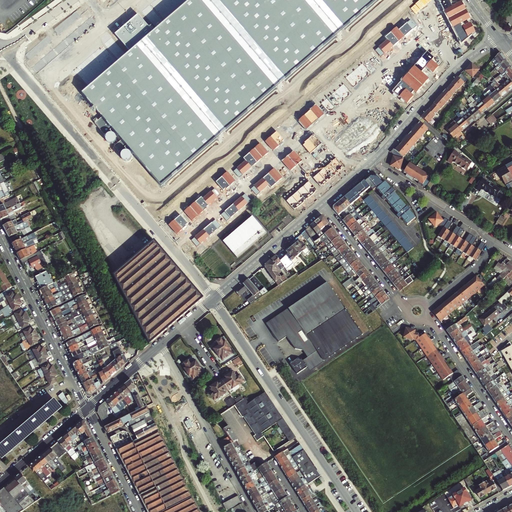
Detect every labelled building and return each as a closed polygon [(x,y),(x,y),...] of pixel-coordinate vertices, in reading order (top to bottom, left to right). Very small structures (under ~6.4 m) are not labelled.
[(82,94),(161,185),(375,0),(191,0),(153,33),(138,15),(115,35),(131,53),(82,94)] [(438,0),(461,44),(472,35),(472,34),(475,33),(470,23),(465,26),(463,23),(471,19),(462,2),(452,7),(449,0),(448,0),(438,0)] [(375,51),(381,57),(416,26),(411,20),(399,30),(397,27),(385,37),(387,40),(375,51)] [(499,53),(494,59),(490,63),(495,69),(495,68),(506,60),(500,52),(499,53)] [(427,53),(392,92),(403,102),(404,101),(407,104),(414,97),(410,94),(413,91),(416,94),(429,79),(421,72),(425,68),(432,74),(438,67),(431,61),(434,58),(427,53)] [(511,67),(506,60),(495,68),(497,71),(501,68),(504,72),(511,67)] [(479,70),(473,65),(472,67),(470,66),(465,72),(476,80),(481,74),(478,71),(479,70)] [(511,67),(504,72),(503,73),(499,76),(500,77),(502,76),(505,80),(506,79),(510,78),(511,76),(511,67)] [(468,80),(462,75),(459,78),(465,84),(468,80)] [(452,84),(449,87),(455,93),(458,90),(459,90),(465,84),(459,78),(458,77),(452,84)] [(494,82),(491,85),(501,97),(507,92),(502,85),(500,84),(496,80),(495,79),(493,81),(494,82)] [(500,84),(502,85),(507,92),(511,87),(511,84),(509,81),(508,80),(505,83),(504,81),(500,84)] [(492,94),(489,96),(494,103),(501,97),(491,85),(487,88),(492,94)] [(446,90),(440,97),(447,103),(453,96),(455,93),(449,87),(446,90)] [(478,95),(477,96),(481,100),(485,97),(479,89),(476,92),(478,95)] [(489,96),(482,102),(488,108),(494,103),(489,96)] [(447,103),(440,97),(434,104),(431,107),(437,113),(440,110),(441,110),(447,103)] [(471,102),(481,114),(488,108),(482,102),(478,105),(476,102),(475,103),(472,100),(471,102)] [(475,119),(481,114),(471,102),(470,103),(472,105),(470,107),(472,110),(469,113),(475,119)] [(298,121),(306,130),(324,115),(316,105),(298,121)] [(428,110),(422,117),(429,123),(435,116),(437,113),(431,107),(428,110)] [(475,119),(469,113),(467,110),(460,115),(468,125),(475,119)] [(468,125),(460,115),(458,112),(456,114),(459,117),(461,120),(456,124),(462,130),(468,125)] [(492,115),(487,120),(491,125),(497,120),(492,115)] [(416,123),(413,126),(415,128),(423,135),(428,129),(420,122),(418,124),(416,123)] [(453,138),(462,130),(456,124),(448,130),(447,128),(445,129),(447,132),(448,131),(453,138)] [(412,131),(410,133),(418,141),(423,135),(415,128),(413,126),(410,130),(412,131)] [(266,142),(273,151),(283,143),(282,141),(283,140),(277,132),(266,142)] [(407,134),(404,138),(405,139),(413,146),(418,141),(410,133),(408,135),(407,134)] [(303,146),(310,154),(321,144),(314,135),(304,143),(305,144),(303,146)] [(402,142),(400,144),(409,151),(413,146),(405,139),(404,138),(401,141),(402,142)] [(233,171),(239,178),(268,153),(260,144),(243,158),(245,161),(233,171)] [(397,145),(394,149),(404,157),(409,151),(400,144),(398,146),(397,145)] [(404,157),(394,149),(391,152),(395,156),(395,159),(393,158),(391,166),(400,169),(403,159),(402,159),(403,158),(404,157)] [(282,161),(291,171),(302,161),(294,151),(282,161)] [(467,171),(472,162),(454,151),(448,161),(451,164),(453,162),(467,171)] [(313,178),(320,186),(323,184),(324,185),(344,168),(336,159),(313,178)] [(511,162),(497,170),(498,173),(511,166),(511,162)] [(416,167),(410,163),(404,172),(407,174),(406,176),(409,178),(416,167)] [(511,166),(498,173),(505,186),(509,184),(511,182),(511,166)] [(423,171),(416,167),(409,178),(413,181),(414,179),(417,180),(423,171)] [(251,189),(256,195),(269,185),(271,187),(282,178),(275,169),(251,189)] [(429,175),(423,171),(417,180),(419,182),(418,184),(426,189),(430,181),(426,179),(429,175)] [(225,188),(226,189),(236,181),(228,172),(216,181),(223,189),(225,188)] [(373,191),(376,188),(383,197),(382,198),(384,201),(386,200),(398,215),(396,216),(399,219),(401,218),(407,225),(415,218),(409,211),(410,210),(407,207),(406,207),(394,192),(395,191),(392,188),(391,189),(385,181),(383,183),(378,177),(371,176),(365,181),(364,180),(344,197),(351,205),(360,197),(360,196),(370,187),(373,191)] [(495,199),(500,191),(482,179),(476,190),(480,193),(481,191),(495,199)] [(287,201),(295,210),(317,191),(309,181),(287,201)] [(6,188),(0,190),(0,199),(2,198),(9,195),(6,188)] [(184,212),(192,221),(207,208),(206,207),(217,197),(212,191),(203,199),(201,197),(196,202),(195,202),(184,212)] [(460,207),(468,211),(477,196),(469,191),(460,207)] [(221,214),(227,221),(251,200),(245,194),(221,214)] [(398,230),(370,195),(363,201),(392,235),(407,254),(413,248),(400,233),(399,234),(397,231),(398,230)] [(351,214),(355,211),(351,205),(344,197),(340,201),(351,214)] [(5,204),(2,198),(0,199),(0,213),(19,204),(17,198),(5,204)] [(351,214),(340,201),(333,207),(333,209),(338,215),(341,212),(346,218),(351,214)] [(19,204),(0,213),(0,219),(3,226),(11,222),(11,221),(16,218),(14,215),(14,214),(13,211),(21,207),(19,204)] [(351,214),(346,218),(343,221),(346,225),(354,218),(357,216),(358,214),(355,211),(351,214)] [(3,226),(6,231),(22,223),(24,222),(33,218),(30,212),(21,217),(22,220),(17,223),(15,220),(11,222),(3,226)] [(442,220),(437,213),(429,219),(435,227),(438,225),(444,228),(448,221),(445,219),(443,220),(442,222),(441,222),(440,221),(442,220)] [(357,216),(354,218),(346,225),(349,229),(357,222),(362,218),(360,216),(358,214),(357,216)] [(169,226),(177,235),(186,226),(185,225),(188,223),(180,215),(169,226)] [(223,241),(238,259),(269,233),(255,216),(223,241)] [(324,217),(322,216),(318,219),(328,231),(332,228),(324,217)] [(505,218),(501,216),(496,223),(501,226),(505,218)] [(357,222),(349,229),(352,232),(360,226),(363,223),(365,222),(362,218),(357,222)] [(328,231),(318,219),(314,223),(321,231),(324,235),(325,234),(325,233),(328,231)] [(192,240),(197,247),(221,227),(215,220),(192,240)] [(452,223),(448,221),(444,228),(438,237),(444,241),(450,232),(448,231),(452,223)] [(363,223),(360,226),(352,232),(355,236),(363,230),(368,226),(366,223),(365,222),(363,223)] [(22,223),(6,231),(9,237),(25,229),(22,223)] [(321,231),(314,223),(311,226),(320,238),(322,236),(324,235),(321,231)] [(363,230),(355,236),(358,240),(366,234),(369,231),(371,230),(370,229),(368,226),(363,230)] [(461,229),(457,226),(452,233),(450,232),(444,241),(450,245),(461,229)] [(332,228),(328,231),(325,233),(325,234),(324,235),(322,236),(320,238),(321,238),(324,243),(328,239),(336,232),(332,228)] [(460,238),(465,231),(461,229),(450,245),(457,249),(462,240),(460,238)] [(315,246),(306,230),(301,234),(313,248),(315,246)] [(358,240),(362,244),(369,238),(373,235),(374,234),(371,230),(369,231),(366,234),(358,240)] [(331,243),(339,236),(336,232),(328,239),(324,243),(327,246),(331,243)] [(365,248),(372,242),(376,239),(377,238),(374,234),(373,235),(369,238),(362,244),(365,248)] [(473,237),(469,234),(465,241),(462,240),(457,249),(463,253),(473,237)] [(334,247),(342,240),(339,236),(331,243),(327,246),(330,250),(331,249),(332,249),(334,247)] [(477,239),(473,237),(463,253),(469,257),(475,248),(472,246),(477,239)] [(19,240),(12,244),(14,248),(29,241),(28,240),(29,239),(29,238),(22,241),(21,239),(19,240)] [(365,248),(368,252),(381,241),(377,238),(376,239),(372,242),(365,248)] [(346,244),(342,240),(334,247),(332,249),(331,249),(330,250),(333,254),(335,253),(346,244)] [(29,241),(14,248),(17,254),(26,249),(26,248),(31,246),(29,241)] [(114,275),(150,343),(204,298),(155,241),(114,275)] [(381,241),(368,252),(371,256),(384,245),(381,241)] [(302,252),(305,255),(309,252),(302,243),(300,244),(298,242),(292,247),(299,254),(302,252)] [(486,245),(482,242),(477,249),(475,248),(469,257),(475,261),(486,245)] [(341,254),(349,248),(346,244),(335,253),(333,254),(336,258),(338,257),(341,254)] [(374,260),(387,249),(384,245),(371,256),(374,260)] [(28,254),(35,250),(33,246),(26,249),(17,254),(21,260),(30,256),(28,254)] [(299,254),(292,247),(287,252),(289,254),(280,261),(283,266),(286,270),(293,264),(294,264),(298,261),(295,257),(299,254)] [(344,258),(352,252),(349,248),(341,254),(338,257),(336,258),(339,262),(340,261),(339,259),(342,257),(344,258)] [(374,260),(377,264),(385,257),(388,255),(390,253),(387,249),(374,260)] [(347,262),(355,256),(352,252),(344,258),(340,261),(339,262),(342,266),(344,265),(347,262)] [(388,255),(385,257),(377,264),(381,268),(388,261),(393,257),(391,254),(390,253),(388,255)] [(38,256),(29,260),(33,268),(36,267),(37,270),(43,267),(42,264),(43,263),(42,261),(41,262),(38,256)] [(286,270),(283,266),(280,261),(276,256),(271,260),(280,271),(282,270),(286,276),(285,277),(288,279),(291,277),(286,270)] [(358,260),(355,256),(347,262),(344,265),(342,266),(343,267),(345,270),(350,266),(358,260)] [(381,268),(384,271),(391,265),(395,262),(396,261),(393,257),(388,261),(381,268)] [(506,277),(508,275),(511,270),(511,261),(507,258),(501,265),(500,263),(497,265),(505,272),(497,279),(496,278),(489,285),(493,290),(504,279),(506,277)] [(288,279),(285,277),(280,271),(271,260),(265,265),(265,267),(269,272),(269,273),(270,275),(272,275),(280,284),(288,279)] [(361,264),(358,260),(350,266),(345,270),(348,274),(361,264)] [(351,278),(364,268),(361,264),(348,274),(351,278)] [(391,265),(384,271),(387,275),(394,269),(391,265)] [(387,275),(390,279),(403,269),(400,265),(398,266),(394,269),(387,275)] [(367,271),(364,268),(351,278),(355,282),(356,280),(355,279),(358,276),(359,278),(367,271)] [(403,269),(390,279),(393,283),(406,272),(403,269)] [(48,286),(53,283),(51,280),(46,271),(36,277),(41,285),(38,287),(39,290),(48,286)] [(371,275),(367,271),(359,278),(356,280),(355,282),(351,278),(342,285),(346,289),(352,284),(355,288),(358,286),(371,275)] [(393,283),(396,287),(404,281),(406,279),(407,278),(409,276),(406,272),(393,283)] [(57,284),(58,287),(75,278),(73,273),(64,278),(65,280),(61,282),(58,283),(57,281),(56,282),(57,284)] [(374,279),(371,275),(358,286),(361,290),(362,288),(366,286),(374,279)] [(404,281),(396,287),(400,291),(413,281),(409,276),(407,278),(406,279),(404,281)] [(477,276),(470,282),(477,291),(485,285),(477,276)] [(61,292),(69,288),(78,283),(75,278),(58,287),(61,292)] [(263,296),(249,279),(235,291),(239,296),(245,291),(247,294),(249,292),(252,296),(247,300),(250,304),(254,301),(254,302),(263,296)] [(363,293),(377,283),(374,279),(366,286),(362,288),(361,290),(363,293)] [(5,291),(10,288),(12,287),(7,280),(0,285),(5,291)] [(477,291),(470,282),(466,285),(462,288),(470,297),(477,291)] [(78,283),(69,288),(70,290),(62,294),(63,296),(80,288),(78,283)] [(267,324),(279,342),(287,337),(290,340),(293,341),(293,345),(296,345),(296,349),(305,351),(309,357),(304,361),(297,360),(291,364),(297,374),(308,367),(322,358),(324,360),(324,361),(325,361),(324,360),(329,357),(330,357),(330,356),(335,353),(335,354),(336,353),(335,352),(340,349),(341,350),(341,349),(346,345),(346,346),(347,346),(346,345),(351,342),(352,342),(352,341),(357,338),(357,339),(358,338),(357,338),(362,334),(363,335),(359,328),(360,328),(359,327),(359,328),(355,323),(356,322),(355,322),(351,317),(352,317),(352,316),(351,317),(346,310),(347,309),(346,309),(345,308),(346,308),(346,307),(345,308),(340,301),(341,300),(340,300),(337,295),(338,295),(337,294),(336,295),(333,290),(334,289),(333,289),(328,283),(328,284),(323,287),(323,286),(322,287),(323,288),(318,291),(317,290),(317,291),(312,295),(312,294),(311,294),(312,295),(307,299),(306,298),(306,299),(301,302),(301,301),(300,302),(301,303),(296,306),(295,305),(294,306),(295,306),(290,310),(290,309),(288,310),(289,310),(285,313),(284,312),(284,313),(285,314),(281,316),(280,315),(279,316),(280,317),(276,319),(275,318),(275,319),(275,320),(271,322),(270,322),(271,323),(268,325),(267,324)] [(372,293),(380,287),(377,283),(363,293),(367,298),(370,295),(372,293)] [(39,290),(42,295),(58,287),(57,284),(49,288),(48,286),(39,290)] [(58,287),(42,295),(44,300),(61,292),(58,287)] [(375,297),(383,291),(380,287),(372,293),(370,295),(373,299),(375,297)] [(5,291),(4,292),(6,295),(0,299),(0,302),(4,301),(6,305),(10,304),(19,299),(17,294),(14,296),(10,288),(5,291)] [(66,301),(74,297),(83,293),(80,288),(63,296),(65,299),(66,301)] [(459,291),(455,294),(463,303),(470,297),(462,288),(459,291)] [(378,301),(386,295),(383,291),(375,297),(373,299),(370,301),(373,305),(375,303),(374,302),(377,300),(378,301)] [(61,292),(44,300),(47,305),(63,296),(62,294),(61,292)] [(502,304),(504,303),(511,297),(506,292),(498,300),(502,304)] [(463,303),(455,294),(451,298),(447,300),(455,309),(463,303)] [(84,295),(75,300),(67,304),(69,309),(87,300),(84,295)] [(390,299),(386,295),(378,301),(375,303),(373,305),(376,310),(388,301),(390,299)] [(63,296),(47,305),(49,310),(66,301),(65,299),(63,296)] [(10,304),(5,307),(1,309),(5,318),(10,315),(9,313),(20,308),(19,305),(22,304),(19,299),(10,304)] [(87,300),(69,309),(72,314),(89,305),(87,300)] [(444,303),(440,306),(448,315),(455,309),(447,300),(444,303)] [(53,317),(66,310),(69,309),(67,304),(63,306),(50,312),(53,317)] [(72,314),(74,318),(91,310),(89,305),(72,314)] [(448,315),(440,306),(435,311),(436,312),(439,318),(441,321),(448,315)] [(485,327),(488,324),(499,315),(494,308),(479,319),(485,327)] [(55,322),(64,318),(68,316),(72,314),(69,309),(66,310),(53,317),(50,318),(53,323),(55,322)] [(77,323),(94,315),(91,310),(74,318),(77,323)] [(19,321),(28,317),(26,312),(23,313),(21,311),(15,314),(12,316),(14,319),(17,318),(19,321)] [(58,327),(71,320),(74,318),(72,314),(68,316),(64,318),(55,322),(58,327)] [(94,315),(81,321),(82,323),(78,325),(79,328),(96,320),(94,315)] [(31,321),(28,317),(19,321),(20,324),(16,326),(18,331),(29,325),(28,323),(31,321)] [(447,330),(450,335),(461,328),(459,325),(467,319),(466,317),(455,324),(447,330)] [(69,327),(73,325),(77,323),(74,318),(71,320),(58,327),(60,331),(69,327)] [(96,320),(79,328),(82,333),(99,324),(96,320)] [(452,320),(445,326),(447,330),(455,324),(452,320)] [(79,328),(78,325),(77,323),(73,325),(74,327),(70,329),(69,327),(60,331),(62,336),(76,330),(79,328)] [(487,335),(493,330),(488,324),(485,327),(483,329),(487,335)] [(461,328),(450,335),(453,339),(470,328),(472,326),(471,325),(469,326),(468,326),(462,330),(461,328)] [(453,339),(456,344),(467,336),(466,334),(472,330),(473,332),(475,331),(472,326),(470,328),(453,339)] [(100,327),(83,335),(85,340),(102,332),(100,327)] [(79,328),(76,330),(62,336),(65,341),(77,335),(82,333),(79,328)] [(496,347),(511,334),(511,332),(508,328),(491,341),(496,347)] [(26,336),(28,339),(37,334),(35,330),(32,331),(30,329),(19,334),(22,339),(26,336)] [(406,329),(404,339),(416,341),(421,338),(419,334),(413,332),(413,331),(406,329)] [(102,332),(85,340),(87,343),(88,345),(105,337),(102,332)] [(37,334),(28,339),(23,341),(22,342),(25,349),(26,348),(27,349),(38,343),(36,341),(40,339),(37,334)] [(421,338),(416,341),(422,349),(431,342),(426,334),(424,335),(421,338)] [(85,340),(83,335),(66,343),(69,348),(85,340)] [(467,336),(456,344),(459,348),(470,341),(467,336)] [(105,337),(88,345),(89,347),(90,350),(107,341),(105,337)] [(223,341),(221,338),(215,343),(217,345),(213,348),(219,357),(220,357),(221,359),(231,353),(229,350),(230,350),(224,340),(223,341)] [(85,340),(69,348),(71,353),(83,347),(82,345),(87,343),(85,340)] [(459,348),(462,352),(473,345),(472,343),(473,343),(471,340),(470,341),(459,348)] [(107,341),(90,350),(92,353),(93,354),(99,351),(104,349),(110,346),(107,341)] [(431,342),(422,349),(427,357),(437,350),(431,342)] [(502,352),(511,369),(511,346),(510,342),(505,347),(506,349),(502,352)] [(90,350),(89,347),(88,345),(83,347),(71,353),(74,358),(90,350)] [(465,356),(475,349),(473,345),(462,352),(465,356)] [(29,357),(31,361),(36,357),(46,352),(44,348),(41,349),(39,347),(31,351),(30,349),(27,351),(30,356),(29,357)] [(121,369),(125,364),(121,356),(122,355),(119,347),(112,351),(115,357),(121,369)] [(465,356),(467,361),(478,353),(475,349),(465,356)] [(74,358),(76,363),(85,358),(88,357),(87,355),(92,353),(90,350),(74,358)] [(437,350),(427,357),(433,365),(442,358),(437,350)] [(36,357),(31,361),(34,365),(35,367),(47,361),(46,359),(48,357),(46,352),(36,357)] [(470,365),(481,357),(478,353),(467,361),(470,365)] [(470,365),(473,369),(482,363),(486,361),(483,356),(481,357),(470,365)] [(88,357),(85,358),(76,363),(73,364),(75,368),(87,363),(91,361),(88,357)] [(121,369),(115,357),(112,359),(111,358),(110,359),(110,360),(112,364),(116,373),(121,369)] [(239,357),(234,360),(237,366),(243,362),(239,357)] [(308,367),(311,371),(325,362),(324,361),(324,360),(322,358),(308,367)] [(442,358),(433,365),(438,373),(448,366),(442,358)] [(476,374),(488,366),(491,364),(488,359),(486,361),(482,363),(473,369),(476,374)] [(199,376),(199,375),(202,373),(200,370),(194,360),(191,362),(192,363),(191,363),(189,361),(183,365),(185,367),(184,368),(191,377),(193,380),(199,376)] [(112,376),(106,364),(105,363),(103,363),(102,362),(100,364),(103,371),(108,380),(112,376)] [(75,368),(78,373),(90,367),(87,363),(75,368)] [(112,376),(116,373),(112,364),(109,366),(108,363),(106,364),(112,376)] [(101,379),(103,383),(108,380),(103,371),(100,364),(95,366),(97,369),(98,372),(100,376),(101,378),(101,379)] [(55,370),(53,366),(50,367),(49,365),(41,368),(38,370),(42,378),(45,375),(55,370)] [(448,366),(438,373),(444,381),(449,376),(453,374),(448,366)] [(476,374),(479,378),(491,370),(488,366),(476,374)] [(90,367),(78,373),(80,377),(92,372),(90,367)] [(55,370),(45,375),(50,384),(44,388),(47,391),(52,387),(51,385),(57,382),(55,377),(58,375),(55,370)] [(453,382),(456,380),(454,377),(461,373),(459,370),(453,374),(449,376),(453,382)] [(482,382),(492,375),(494,374),(491,370),(479,378),(482,382)] [(92,372),(80,377),(83,384),(95,378),(100,376),(98,372),(93,375),(92,372)] [(234,372),(224,378),(225,378),(222,380),(228,390),(231,387),(232,389),(241,382),(240,381),(242,380),(239,374),(236,376),(234,372)] [(494,374),(492,375),(482,382),(485,386),(493,381),(496,379),(497,378),(494,374)] [(451,384),(454,388),(466,380),(463,376),(456,380),(453,382),(451,384)] [(95,378),(83,384),(86,389),(98,383),(95,378)] [(496,379),(493,381),(485,386),(488,391),(496,385),(498,383),(500,382),(497,378),(496,379)] [(98,383),(86,389),(87,393),(92,394),(103,383),(101,379),(99,381),(100,382),(98,383)] [(130,380),(125,385),(135,396),(139,394),(132,381),(130,380)] [(214,399),(216,398),(216,399),(226,392),(225,391),(228,390),(222,380),(219,382),(219,381),(209,388),(212,392),(210,394),(214,399)] [(466,380),(454,388),(451,390),(454,394),(469,385),(466,380)] [(498,383),(496,385),(488,391),(491,395),(502,387),(503,386),(502,384),(500,385),(498,383)] [(125,385),(121,388),(128,396),(129,394),(132,397),(134,400),(136,399),(135,396),(125,385)] [(471,388),(469,385),(454,394),(457,398),(459,396),(471,388)] [(503,386),(502,387),(491,395),(493,399),(505,391),(506,390),(503,386)] [(121,388),(117,391),(124,399),(126,398),(128,400),(130,398),(128,396),(121,388)] [(473,392),(471,388),(459,396),(464,403),(469,400),(468,398),(469,397),(468,395),(473,392)] [(117,391),(114,394),(120,402),(123,405),(124,403),(126,402),(124,399),(117,391)] [(496,403),(508,395),(505,391),(493,399),(496,403)] [(237,403),(234,405),(242,417),(244,416),(256,435),(253,436),(257,441),(264,436),(261,432),(277,422),(289,441),(295,437),(265,392),(246,405),(242,400),(237,403)] [(511,392),(508,395),(496,403),(499,407),(511,399),(510,398),(511,396),(511,392)] [(114,394),(110,398),(119,408),(123,405),(120,402),(114,394)] [(464,403),(459,396),(457,398),(450,402),(447,405),(448,406),(450,405),(451,406),(457,402),(459,406),(464,403)] [(110,398),(106,401),(110,407),(121,419),(126,417),(119,408),(110,398)] [(142,402),(141,398),(137,400),(139,406),(141,409),(147,406),(145,401),(142,402)] [(499,407),(502,412),(511,405),(511,400),(511,399),(499,407)] [(0,455),(2,458),(38,427),(60,408),(54,400),(0,446),(0,455)] [(469,400),(464,403),(468,410),(473,407),(469,400)] [(468,410),(464,403),(459,406),(464,413),(468,410)] [(511,405),(502,412),(505,416),(511,411),(511,405)] [(131,427),(134,433),(137,439),(133,442),(167,509),(193,496),(160,432),(147,406),(141,409),(137,411),(126,417),(121,419),(111,424),(105,427),(108,433),(123,426),(123,423),(132,419),(134,425),(131,427)] [(473,407),(468,410),(472,416),(477,413),(473,407)] [(472,426),(477,423),(482,420),(489,415),(485,408),(477,413),(472,416),(468,419),(472,426)] [(464,413),(468,419),(472,416),(468,410),(464,413)] [(460,425),(466,421),(465,419),(463,420),(460,416),(456,419),(460,425)] [(482,420),(477,423),(481,430),(494,421),(490,416),(484,420),(486,423),(485,424),(482,420)] [(466,421),(460,425),(461,426),(464,424),(468,429),(470,427),(466,421)] [(481,430),(485,436),(498,428),(494,421),(481,430)] [(87,440),(94,437),(86,422),(82,422),(76,427),(87,440)] [(481,430),(477,423),(472,426),(477,433),(481,430)] [(76,427),(67,434),(75,442),(77,445),(78,446),(79,445),(75,440),(79,437),(78,436),(80,435),(81,436),(80,437),(84,442),(85,442),(87,440),(76,427)] [(224,448),(232,443),(237,441),(230,430),(227,427),(224,429),(230,437),(221,442),(224,448)] [(468,429),(464,431),(465,432),(468,430),(472,436),(475,434),(470,427),(468,429)] [(495,440),(502,434),(498,428),(485,436),(490,443),(495,440)] [(485,436),(481,430),(477,433),(481,439),(485,436)] [(137,439),(134,433),(122,439),(125,445),(133,442),(137,439)] [(75,442),(67,434),(63,438),(70,446),(75,442)] [(485,446),(490,443),(485,436),(481,439),(485,446)] [(82,450),(96,442),(94,437),(87,440),(85,442),(86,444),(83,446),(81,447),(82,450)] [(63,438),(58,442),(67,452),(72,458),(74,456),(71,453),(72,452),(75,455),(77,453),(76,453),(70,446),(63,438)] [(114,440),(112,441),(116,450),(120,448),(119,445),(117,446),(114,440)] [(485,446),(490,452),(499,446),(495,440),(490,443),(485,446)] [(67,452),(58,442),(46,452),(57,465),(59,468),(63,465),(55,457),(57,456),(59,458),(67,452)] [(90,452),(99,448),(96,442),(82,450),(76,453),(77,453),(78,455),(83,452),(84,453),(85,452),(86,454),(90,452)] [(116,450),(148,511),(161,511),(167,509),(133,442),(125,445),(120,448),(116,450)] [(309,483),(321,475),(298,442),(287,449),(290,453),(291,456),(293,458),(295,462),(298,467),(301,471),(303,475),(306,479),(309,483)] [(227,453),(235,448),(232,443),(224,448),(227,453)] [(511,448),(509,444),(500,450),(511,468),(511,448)] [(240,451),(242,450),(239,446),(235,448),(227,453),(229,457),(240,451)] [(87,460),(101,453),(99,448),(90,452),(91,454),(85,457),(87,460)] [(286,450),(283,452),(275,457),(278,462),(286,456),(290,453),(287,449),(286,450)] [(511,468),(500,450),(496,453),(495,453),(506,470),(509,475),(511,480),(511,468)] [(242,455),(240,451),(229,457),(232,462),(245,455),(244,454),(242,455)] [(57,465),(46,452),(42,456),(54,470),(55,469),(54,468),(57,465)] [(95,463),(104,458),(101,453),(87,460),(88,463),(94,461),(95,463)] [(234,467),(243,463),(245,461),(248,460),(245,455),(232,462),(234,467)] [(42,456),(38,459),(49,471),(49,472),(52,470),(53,471),(54,470),(42,456)] [(287,458),(286,456),(278,462),(280,466),(289,460),(291,459),(293,458),(291,456),(287,458)] [(92,471),(107,464),(104,458),(95,463),(90,466),(91,468),(87,470),(88,473),(92,471)] [(291,459),(289,460),(280,466),(283,470),(291,465),(294,463),(295,462),(293,458),(291,459)] [(49,471),(38,459),(34,462),(45,475),(47,474),(46,473),(49,471)] [(254,471),(261,466),(257,461),(251,465),(252,468),(253,470),(254,471)] [(45,475),(34,462),(30,466),(36,472),(42,480),(46,476),(45,475)] [(245,467),(243,463),(234,467),(237,472),(245,467)] [(258,474),(260,472),(269,467),(267,463),(261,466),(254,471),(255,473),(256,474),(257,475),(258,474)] [(100,474),(110,469),(107,464),(92,471),(94,477),(100,474)] [(286,474),(294,469),(291,465),(283,470),(286,474)] [(246,467),(245,467),(237,472),(240,477),(248,472),(246,467)] [(259,479),(263,476),(272,471),(269,467),(260,472),(258,474),(257,475),(258,477),(259,479)] [(492,474),(493,475),(503,491),(509,487),(500,471),(498,468),(494,469),(495,471),(494,471),(495,473),(492,474)] [(112,475),(110,469),(100,474),(101,476),(96,479),(97,481),(98,482),(112,475)] [(288,479),(297,473),(294,469),(286,474),(288,479)] [(502,470),(500,471),(509,487),(511,485),(511,480),(509,475),(506,476),(502,470)] [(272,471),(263,476),(259,479),(260,480),(262,483),(274,475),(272,471)] [(68,478),(62,472),(58,475),(62,479),(64,481),(68,478)] [(249,474),(248,472),(240,477),(242,482),(250,477),(254,475),(256,474),(255,473),(253,474),(252,473),(249,474)] [(300,478),(297,473),(288,479),(291,483),(300,478)] [(38,494),(21,474),(15,479),(31,497),(35,493),(37,495),(39,494),(38,494)] [(115,480),(112,475),(98,482),(99,485),(101,484),(105,482),(106,485),(115,480)] [(274,475),(262,483),(264,487),(277,479),(274,475)] [(301,480),(300,478),(291,483),(294,487),(306,479),(303,475),(302,476),(303,478),(301,480)] [(245,487),(253,482),(250,477),(242,482),(245,487)] [(31,497),(15,479),(0,491),(0,492),(17,511),(21,511),(35,502),(31,497)] [(269,491),(271,489),(280,484),(277,479),(264,487),(265,488),(267,491),(267,492),(269,491)] [(309,483),(306,479),(294,487),(296,491),(309,483)] [(486,482),(482,484),(488,493),(496,489),(492,482),(491,482),(490,479),(485,482),(486,482)] [(101,494),(118,486),(115,480),(106,485),(107,487),(96,492),(98,496),(101,494)] [(247,491),(259,484),(257,480),(256,481),(253,482),(245,487),(247,491)] [(309,483),(296,491),(299,496),(311,488),(309,483)] [(263,489),(259,484),(247,491),(250,496),(263,489)] [(271,489),(274,493),(283,488),(280,484),(271,489)] [(479,485),(474,488),(476,491),(476,492),(479,498),(488,493),(482,484),(479,486),(479,485)] [(120,491),(118,486),(101,494),(102,498),(106,496),(110,493),(111,495),(120,491)] [(283,488),(274,493),(277,498),(285,492),(283,488)] [(314,492),(311,488),(299,496),(302,500),(310,495),(312,493),(314,492)] [(468,502),(472,500),(465,488),(452,494),(453,495),(448,498),(454,508),(459,505),(459,507),(463,504),(464,505),(468,503),(468,502)] [(252,501),(265,494),(267,492),(267,491),(265,492),(263,489),(250,496),(252,501)] [(17,511),(0,492),(0,503),(5,509),(7,511),(17,511)] [(275,504),(279,502),(288,496),(285,492),(277,498),(274,499),(272,500),(273,502),(275,504)] [(310,495),(302,500),(305,505),(313,500),(315,498),(317,497),(314,492),(312,493),(314,496),(311,498),(310,495)] [(265,494),(252,501),(255,506),(266,500),(268,498),(267,497),(265,494)] [(201,511),(193,496),(167,509),(161,511),(201,511)] [(276,507),(278,509),(291,501),(288,496),(279,502),(275,504),(276,506),(276,507)] [(314,503),(313,500),(305,505),(308,510),(316,505),(318,503),(320,502),(317,497),(315,498),(317,501),(314,503)] [(269,504),(266,500),(255,506),(258,510),(269,504)] [(291,501),(278,509),(279,511),(283,511),(294,505),(291,501)] [(317,507),(316,505),(308,510),(309,511),(315,511),(323,507),(320,502),(318,503),(320,506),(317,507)] [(247,511),(242,503),(231,509),(232,511),(247,511)]
